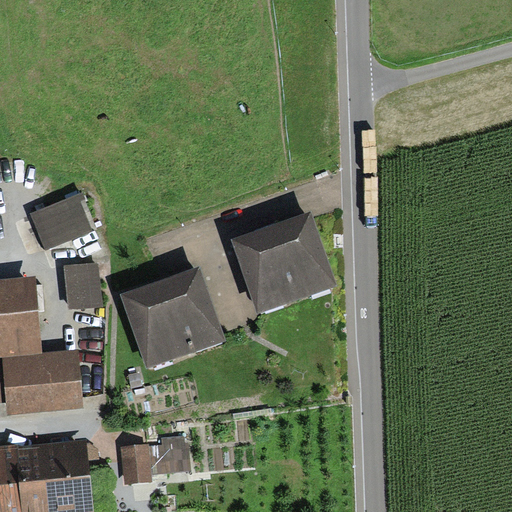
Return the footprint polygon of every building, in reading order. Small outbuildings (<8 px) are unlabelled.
[(73,198),(31,216),(47,252),(89,234),(73,198)] [(273,230),(232,246),(260,320),(337,292),(309,217),(273,230)] [(99,264),(63,266),(67,312),(103,309),(99,264)] [(162,285),(123,299),(149,372),(224,346),(199,272),(162,285)] [(0,363),(42,359),(34,281),(0,284),(0,363)] [(81,412),(77,358),(4,364),(4,369),(0,369),(0,404),(8,404),(9,419),(81,412)] [(165,448),(123,452),(127,488),(151,485),(150,477),(190,473),(187,448),(185,448),(184,439),(164,441),(165,448)] [(92,511),(83,441),(0,448),(0,511),(92,511)]
